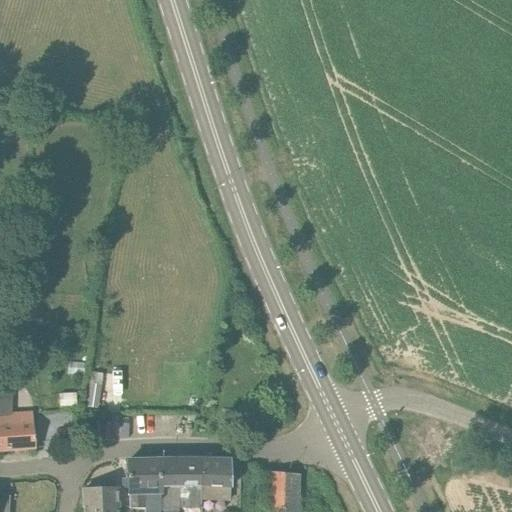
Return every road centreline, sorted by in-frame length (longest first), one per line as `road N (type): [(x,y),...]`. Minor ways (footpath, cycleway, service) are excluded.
road 1 (tertiary): [(337,426),(262,263),(174,0)]
road 2 (unclassified): [(337,426),(325,439),(287,449),(125,449),(71,465)]
road 3 (unclassified): [(337,426),(365,405),(396,397),(511,438)]
